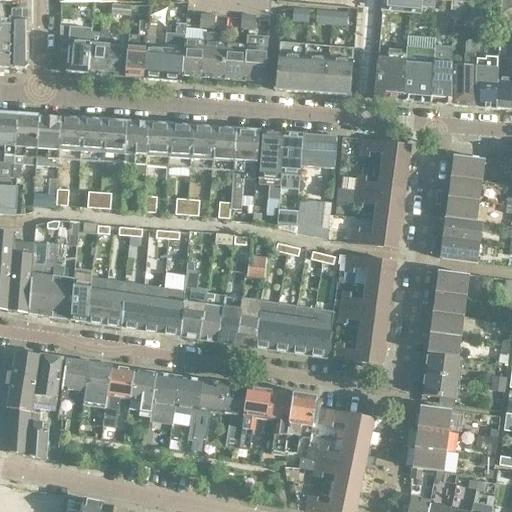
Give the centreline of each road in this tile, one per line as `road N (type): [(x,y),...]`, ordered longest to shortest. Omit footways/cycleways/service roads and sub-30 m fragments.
road 1 (residential): [(401,391),(0,327)]
road 2 (residential): [(440,124),(41,89)]
road 3 (residential): [(401,391),(440,124)]
road 4 (residential): [(141,496),(0,468)]
road 5 (residential): [(381,511),(401,391)]
